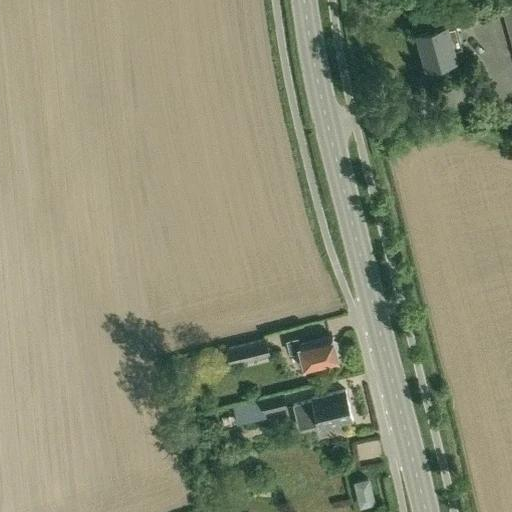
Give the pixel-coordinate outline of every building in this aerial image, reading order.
[(511,1),(500,5),(511,46),(511,1)] [(456,58),(453,50),(452,45),(461,42),(456,26),(447,29),(446,24),(417,33),(427,66),(456,58)] [(337,341),(333,340),(332,336),(299,344),(297,338),(287,340),(290,353),(300,350),(304,369),(339,361),(338,359),(340,356),(337,341)] [(229,364),(270,354),(266,338),(226,346),(229,364)] [(191,377),(201,361),(189,353),(179,369),(191,377)] [(317,423),(318,430),(340,424),(340,422),(353,419),(345,389),(311,397),(311,399),(293,404),(299,428),(317,423)] [(283,392),(260,397),(263,413),(265,412),(286,407),(283,392)] [(263,413),(260,397),(232,404),(236,415),(222,418),(224,427),(230,425),(265,415),(265,412),(263,413)] [(354,479),(360,505),(375,501),(369,476),(354,479)]
